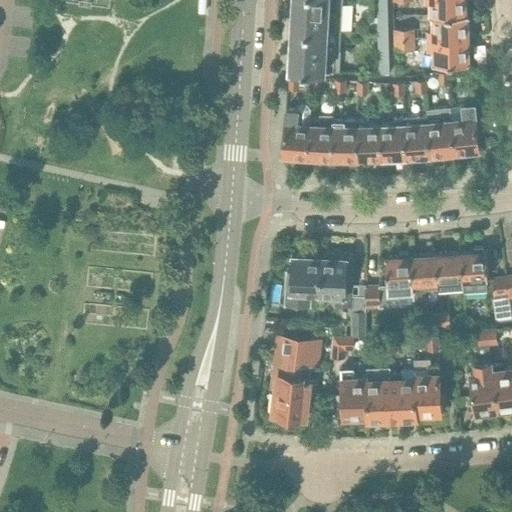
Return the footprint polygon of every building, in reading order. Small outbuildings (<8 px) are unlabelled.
[(342,0),(293,0),(292,28),(341,31),(342,0)] [(388,0),(378,0),(379,27),(389,27),(388,0)] [(466,13),(465,0),(431,0),(431,14),(434,14),(466,13)] [(429,28),(429,38),(468,37),(468,13),(466,13),(434,14),(434,28),(429,28)] [(341,31),(292,28),(290,68),(339,71),(341,31)] [(395,38),(415,38),(414,28),(394,28),(395,38)] [(468,62),(468,37),(429,38),(429,48),(434,48),(434,62),(468,62)] [(390,73),(389,38),(380,38),(381,73),(390,73)] [(415,48),(415,38),(395,38),(395,48),(415,48)] [(464,82),(474,81),(473,68),(463,69),(464,82)] [(449,70),(439,71),(441,83),(450,82),(449,70)] [(289,75),(288,88),(312,89),(312,77),(289,75)] [(336,78),(312,77),(312,89),(335,91),(336,78)] [(336,78),(335,91),(345,91),(345,79),(336,78)] [(426,79),(416,79),(418,92),(427,91),(426,79)] [(358,80),(357,92),(367,92),(368,80),(358,80)] [(404,81),(394,82),(395,93),(405,93),(404,81)] [(305,158),(305,155),(308,155),(310,117),(310,107),(307,104),(302,103),(298,106),(298,109),(287,108),(283,153),(294,154),(294,157),(305,158)] [(463,105),(451,107),(451,108),(451,113),(455,151),(457,150),(458,153),(468,152),(468,149),(479,148),(478,132),(476,120),(474,103),(463,104),(463,105)] [(428,115),(427,115),(430,153),(433,153),(433,156),(444,154),(444,152),(455,151),(451,113),(451,108),(451,107),(427,109),(428,115)] [(320,118),(310,117),(308,155),(314,156),(319,156),(318,159),(329,159),(330,156),(332,156),(334,119),(333,119),(334,115),(321,115),(320,118)] [(420,157),(419,154),(430,153),(427,115),(404,118),(406,155),(408,155),(409,158),(420,157)] [(381,124),(381,156),(381,159),(395,159),(395,156),(402,156),(406,155),(404,118),(394,118),(394,123),(381,124)] [(354,160),(354,157),(357,157),(357,119),(344,119),(334,119),(332,156),(343,157),(343,159),(354,160)] [(368,119),(357,119),(357,157),(360,157),(368,157),(368,159),(381,159),(381,156),(381,124),(368,124),(368,119)] [(474,251),(461,252),(464,288),(464,292),(488,291),(487,279),(489,278),(487,250),(484,250),(483,247),(474,247),(474,251)] [(366,285),(366,296),(366,307),(383,307),(383,305),(382,298),(399,297),(399,304),(414,303),(414,297),(411,255),(409,255),(409,252),(399,252),(399,256),(386,257),(388,284),(379,285),(366,285)] [(438,290),(464,288),(461,252),(436,253),(438,288),(438,290)] [(322,256),(320,296),(320,293),(336,294),(335,304),(348,305),(348,313),(352,313),(352,311),(366,312),(366,307),(366,296),(351,295),(352,283),(353,257),(336,257),(334,253),(326,253),(323,256),(322,256)] [(414,297),(414,303),(427,302),(426,289),(438,288),(436,253),(411,255),(414,297)] [(287,272),(286,304),(310,305),(310,295),(320,296),(322,256),(321,256),(292,255),(292,272),(287,272)] [(496,303),(510,301),(507,276),(492,278),(496,303)] [(351,333),(351,335),(352,335),(364,335),(365,336),(365,334),(366,312),(352,311),(352,313),(351,333)] [(441,325),(451,324),(450,311),(440,312),(441,325)] [(430,312),(431,325),(441,325),(440,312),(430,312)] [(317,339),(318,329),(294,326),(293,336),(279,334),(272,386),(273,386),(273,385),(277,385),(273,412),(277,412),(276,417),(289,418),(289,414),(311,417),(315,377),(310,377),(311,364),(317,365),(320,339),(317,339)] [(495,328),(487,329),(488,342),(497,341),(495,328)] [(491,364),(488,342),(487,329),(478,330),(479,342),(475,342),(477,357),(475,357),(476,371),(471,371),(472,382),(470,384),(471,391),(473,393),(476,411),(482,410),(482,413),(495,411),(494,408),(498,408),(499,408),(493,364),(491,364)] [(352,335),(351,335),(330,334),(328,353),(330,353),(330,355),(341,356),(342,347),(351,348),(352,335)] [(437,335),(428,336),(429,349),(438,348),(437,335)] [(389,338),(381,339),(381,352),(390,351),(389,338)] [(389,338),(390,351),(399,351),(398,338),(389,338)] [(436,415),(436,412),(442,411),(439,364),(430,364),(430,358),(414,359),(415,368),(415,376),(417,415),(418,415),(417,413),(423,412),(423,415),(436,415)] [(511,409),(511,406),(511,366),(504,367),(504,362),(493,364),(499,408),(498,408),(498,411),(511,409)] [(363,418),(363,415),(368,415),(368,417),(366,376),(354,376),(353,367),(341,368),(344,416),(350,416),(350,419),(363,418)] [(415,376),(415,368),(402,369),(402,372),(391,372),(393,416),(402,416),(403,419),(415,418),(415,415),(417,415),(415,376)] [(367,376),(366,376),(368,417),(370,417),(370,420),(383,420),(383,417),(393,416),(391,372),(379,373),(379,378),(367,378),(367,376)]
